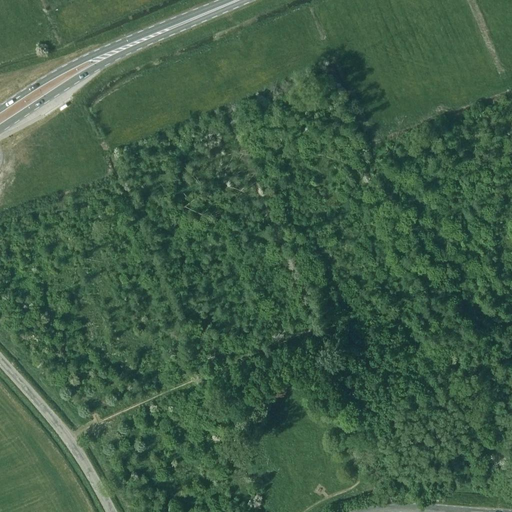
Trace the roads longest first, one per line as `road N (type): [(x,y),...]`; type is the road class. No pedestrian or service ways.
road 1 (tertiary): [(111,511),(68,437),(0,357)]
road 2 (primary): [(0,130),(114,51)]
road 3 (primary): [(114,51),(237,0)]
road 4 (primary): [(114,51),(85,58),(0,109)]
